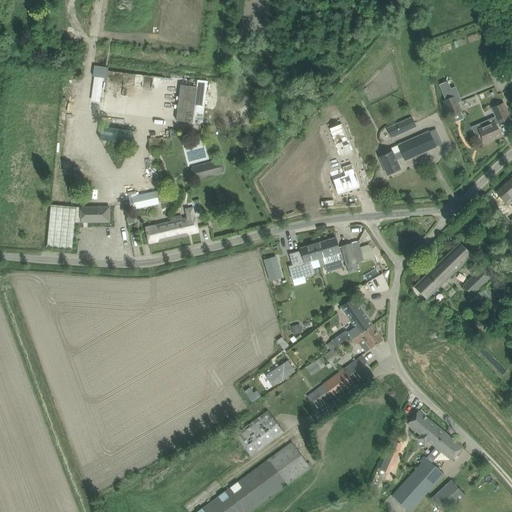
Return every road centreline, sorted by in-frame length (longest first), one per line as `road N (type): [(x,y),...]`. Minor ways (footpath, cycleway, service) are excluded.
road 1 (unclassified): [(0,254),(159,258),(371,216)]
road 2 (unclassified): [(399,266),(393,353),(437,412)]
